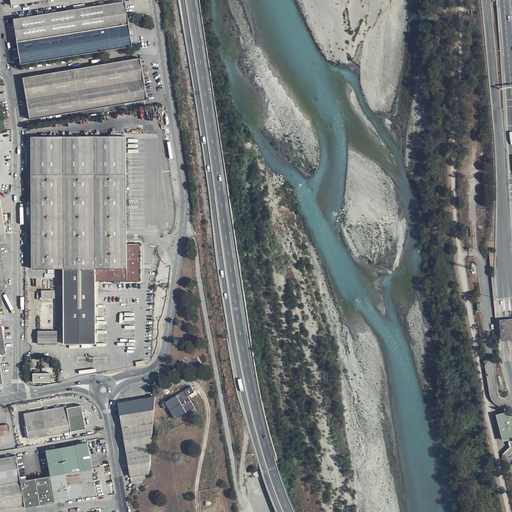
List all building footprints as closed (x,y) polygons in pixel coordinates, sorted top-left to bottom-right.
[(20,64),(132,46),(131,41),(124,1),(13,19),(20,64)] [(146,100),(140,58),(23,78),(30,119),(146,100)] [(126,244),(126,224),(126,202),(125,136),(31,137),(31,268),(63,269),(63,343),(95,343),(95,281),(139,281),(139,244),(126,244)] [(54,290),(41,290),(41,304),(54,304),(54,298),(54,290)] [(511,318),(510,319),(503,319),(505,339),(511,338),(511,318)] [(57,331),(38,330),(37,344),(57,344),(57,331)] [(50,373),(33,373),(33,382),(50,382),(50,373)] [(191,387),(161,405),(163,409),(167,407),(174,419),(193,408),(187,396),(194,392),(191,387)] [(132,483),(133,483),(143,481),(144,479),(144,475),(149,474),(155,396),(119,402),(132,483)] [(69,417),(70,424),(84,421),(81,406),(67,408),(67,406),(24,413),(26,424),(69,417)] [(511,431),(511,414),(506,416),(505,413),(496,415),(502,439),(511,437),(511,432),(511,431)] [(71,431),(70,424),(69,417),(26,424),(29,439),(71,431)] [(84,421),(70,424),(71,431),(85,429),(84,421)] [(0,435),(10,434),(8,424),(0,425),(0,435)] [(46,450),(50,475),(55,502),(97,494),(94,479),(93,473),(88,442),(46,450)] [(0,509),(24,506),(20,481),(16,455),(0,458),(0,509)] [(50,475),(20,481),(24,506),(25,507),(55,502),(50,475)] [(133,483),(136,489),(143,481),(133,483)]
